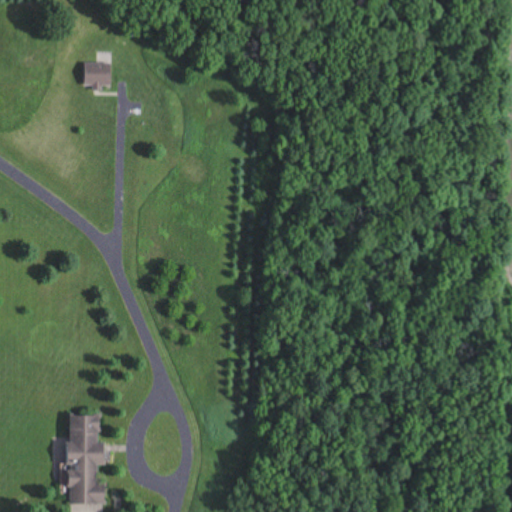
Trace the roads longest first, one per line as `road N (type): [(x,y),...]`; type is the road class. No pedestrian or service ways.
road 1 (residential): [(120,116),(110,251),(0,163)]
road 2 (residential): [(173,511),(187,454),(110,251)]
